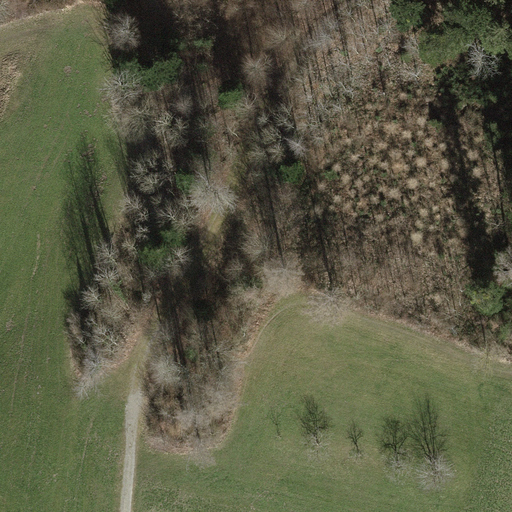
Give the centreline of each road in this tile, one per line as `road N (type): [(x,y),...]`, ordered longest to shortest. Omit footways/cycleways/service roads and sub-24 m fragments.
road 1 (track): [(132,511),(142,382),(171,323)]
road 2 (track): [(171,323),(220,241),(241,168)]
